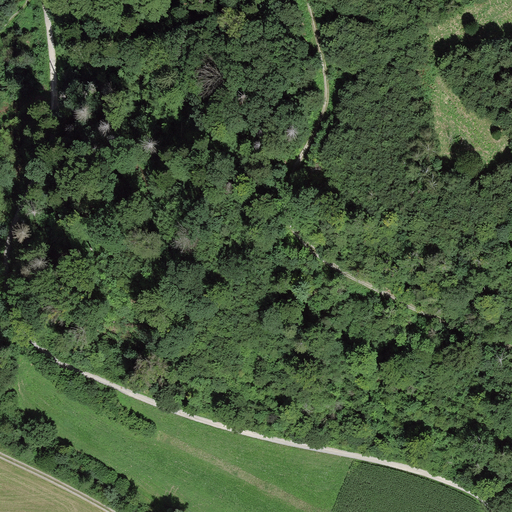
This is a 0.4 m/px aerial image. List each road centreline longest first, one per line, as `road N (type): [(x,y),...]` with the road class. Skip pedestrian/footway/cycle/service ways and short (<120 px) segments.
road 1 (track): [(45,0),(45,129),(1,277),(13,316),(36,346),(132,398),(418,473),(477,495),(487,511)]
road 2 (track): [(307,0),(325,101),(286,185),(293,230),(338,270),(459,330),(511,346)]
road 3 (track): [(112,511),(0,454)]
